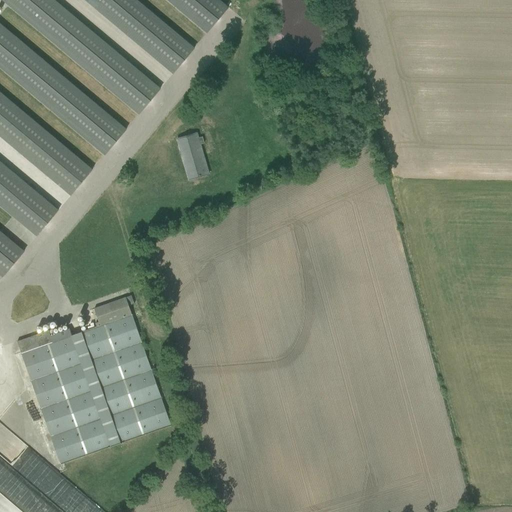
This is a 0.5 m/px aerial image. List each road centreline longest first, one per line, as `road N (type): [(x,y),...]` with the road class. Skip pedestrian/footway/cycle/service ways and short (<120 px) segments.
road 1 (unknown): [(123,160),(28,269),(0,287)]
road 2 (track): [(511,172),(390,169)]
